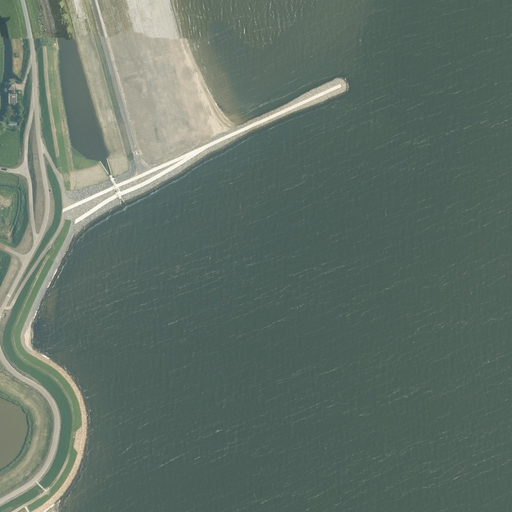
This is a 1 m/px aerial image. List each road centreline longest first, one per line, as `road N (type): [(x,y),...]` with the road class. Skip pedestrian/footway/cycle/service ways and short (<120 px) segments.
road 1 (tertiary): [(0,306),(45,207),(22,0)]
road 2 (tertiary): [(0,497),(41,466),(55,419),(43,388),(0,355)]
